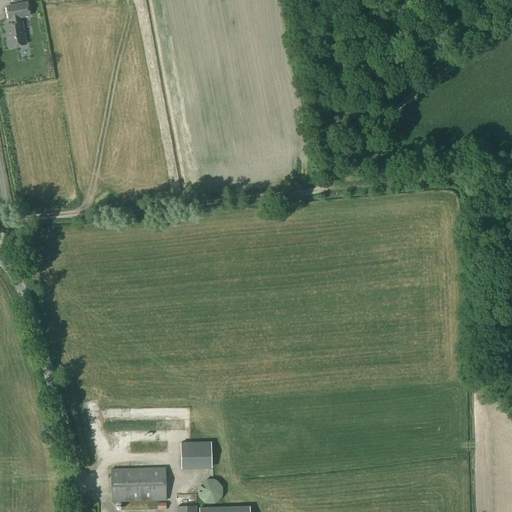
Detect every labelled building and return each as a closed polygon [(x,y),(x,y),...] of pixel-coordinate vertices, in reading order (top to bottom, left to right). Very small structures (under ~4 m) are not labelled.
[(6,7),(8,21),(10,20),(11,25),(5,26),(9,49),(26,45),(22,22),(21,22),(20,19),(30,17),(28,3),(6,7)] [(180,444),(181,468),(211,467),(210,443),(180,444)] [(127,450),(128,462),(148,461),(147,450),(127,450)] [(166,501),(165,469),(111,470),(112,503),(166,501)] [(198,497),(205,504),(215,504),(221,497),(222,487),(215,480),(205,480),(198,487),(198,497)]
